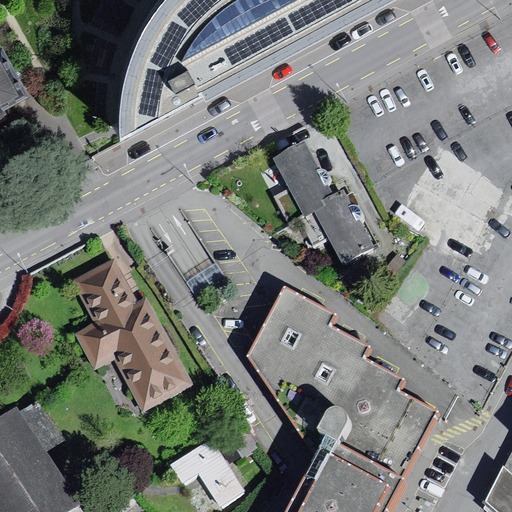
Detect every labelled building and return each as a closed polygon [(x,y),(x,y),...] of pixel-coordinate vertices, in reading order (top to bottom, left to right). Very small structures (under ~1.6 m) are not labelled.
[(117,88),(115,130),(198,87),(202,93),(374,0),(154,0),(144,13),(127,49),(117,88)] [(0,124),(9,119),(5,112),(31,97),(2,48),(0,49),(0,124)] [(302,142),(274,157),(304,214),(315,209),(325,203),(322,198),(329,194),(324,185),(327,183),(330,178),(329,173),(325,169),(320,168),(316,169),(302,142)] [(325,203),(315,209),(343,261),(371,246),(357,219),(360,216),(360,212),(358,207),(354,204),(349,204),(340,188),(329,194),(322,198),(325,203)] [(393,276),(405,260),(397,254),(385,269),(393,276)] [(120,266),(77,287),(100,332),(81,342),(99,377),(119,367),(146,420),(199,394),(152,301),(141,306),(120,266)] [(334,314),(285,286),(247,355),(314,453),(282,511),(393,511),(409,482),(403,480),(438,410),(398,389),(403,378),(363,356),(369,345),(330,323),(334,314)] [(91,511),(29,417),(0,434),(0,511),(91,511)] [(245,427),(175,471),(188,491),(203,482),(221,511),(227,511),(251,497),(234,471),(262,453),(245,427)] [(511,511),(511,470),(507,466),(489,503),(499,511),(511,511)]
